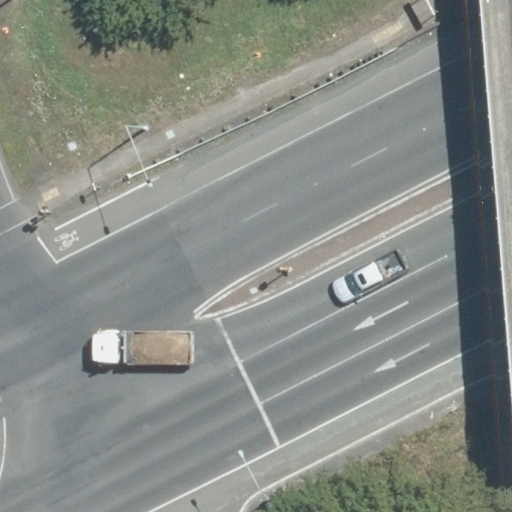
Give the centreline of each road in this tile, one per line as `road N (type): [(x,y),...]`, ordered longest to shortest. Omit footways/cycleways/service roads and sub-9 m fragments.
road 1 (trunk): [(9,344),(511,83)]
road 2 (trunk): [(312,368),(59,493)]
road 3 (trunk): [(511,270),(312,368)]
road 4 (motorway): [(59,493),(9,344)]
road 5 (motorway): [(338,511),(312,368)]
